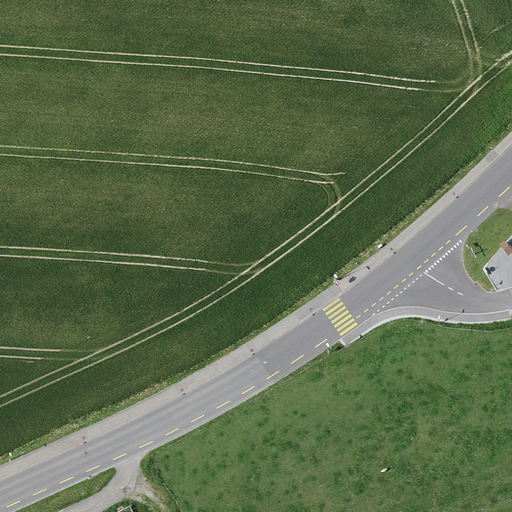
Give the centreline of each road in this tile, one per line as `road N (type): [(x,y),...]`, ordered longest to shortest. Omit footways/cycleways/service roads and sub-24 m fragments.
road 1 (secondary): [(0,499),(200,404),(393,276)]
road 2 (secondary): [(393,276),(511,168)]
road 3 (residential): [(393,276),(442,299),(511,297)]
